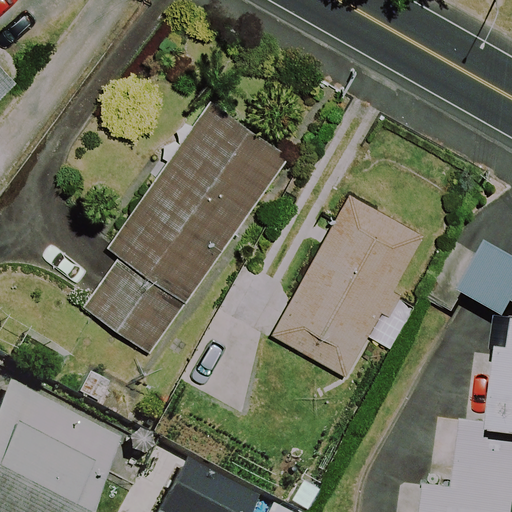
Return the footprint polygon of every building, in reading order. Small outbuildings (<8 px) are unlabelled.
[(0,94),(11,84),(0,71),(0,94)] [(282,162),(199,104),(100,247),(115,257),(79,308),(146,355),(282,162)] [(269,338),(340,377),(374,315),(384,320),(398,294),(389,289),(417,238),(345,198),(269,338)] [(511,312),(511,256),(491,244),(462,293),(507,320),(511,312)] [(511,511),(511,353),(501,352),(490,425),(462,421),(454,491),(438,488),(434,511),(511,511)] [(73,511),(107,445),(0,391),(0,511),(73,511)]
